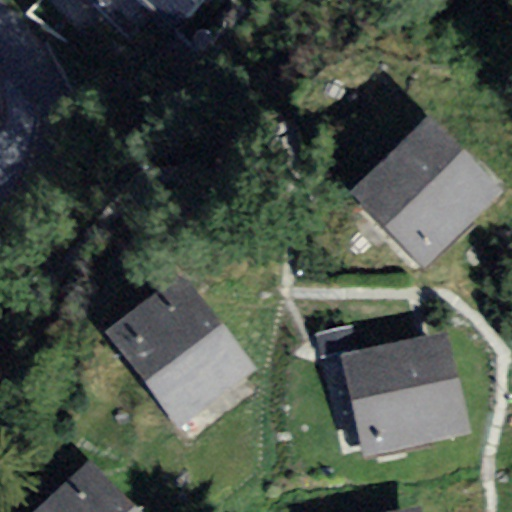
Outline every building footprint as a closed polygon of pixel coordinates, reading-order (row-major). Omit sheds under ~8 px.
[(202,0),(143,0),(175,29),(202,0)] [(475,198),(408,128),(336,198),(403,267),(475,198)] [(235,392),(165,279),(84,329),(154,442),(235,392)] [(431,338),(326,369),(356,468),(460,437),(431,338)] [(107,511),(69,480),(42,511),(107,511)]
